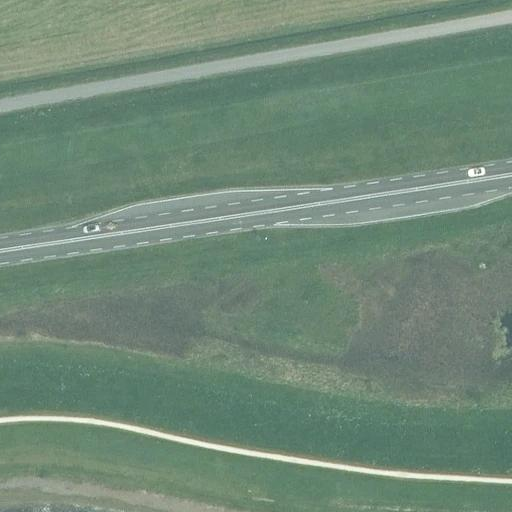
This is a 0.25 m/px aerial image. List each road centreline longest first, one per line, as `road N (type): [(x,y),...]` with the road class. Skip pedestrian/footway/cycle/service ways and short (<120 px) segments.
road 1 (unclassified): [(511,15),(0,105)]
road 2 (primary): [(0,253),(511,173)]
